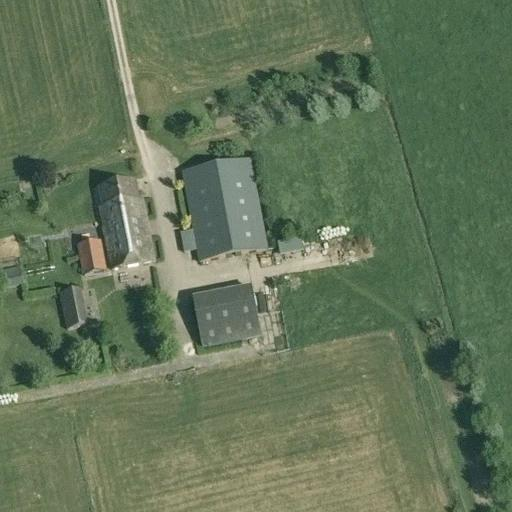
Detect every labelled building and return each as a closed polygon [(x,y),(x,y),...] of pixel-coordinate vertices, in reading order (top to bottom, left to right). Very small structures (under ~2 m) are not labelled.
[(181,174),(198,265),(268,252),(250,161),(181,174)] [(100,210),(112,272),(154,264),(142,202),(139,202),(135,184),(100,191),(103,209),(100,210)] [(161,226),(166,241),(178,236),(174,222),(161,226)] [(331,235),(302,241),(310,278),(339,272),(331,235)] [(101,243),(77,247),(83,279),(107,274),(101,243)] [(0,273),(0,288),(1,292),(24,286),(20,269),(0,273)] [(193,302),(202,350),(261,340),(252,291),(193,302)] [(64,314),(68,332),(87,328),(83,310),(64,314)]
